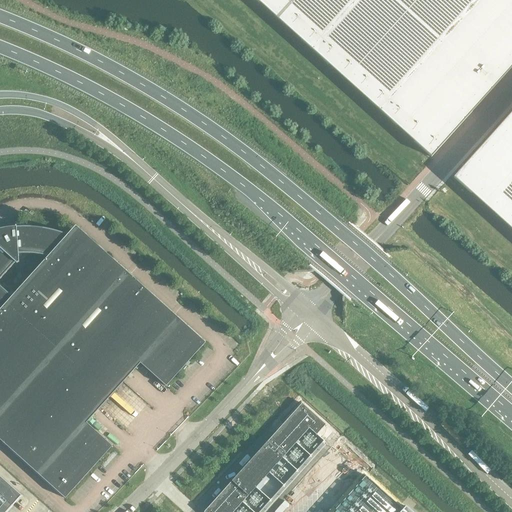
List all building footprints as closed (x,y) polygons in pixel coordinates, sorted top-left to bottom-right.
[(511,0),(255,0),(431,157),(511,66),(511,0)] [(511,111),(453,177),(511,230),(511,111)] [(0,438),(67,495),(71,493),(113,443),(88,422),(139,362),(141,363),(168,385),(207,338),(74,226),(68,234),(46,226),(0,225),(0,438)] [(260,511),(324,441),(316,434),(325,425),(302,403),(203,511),(260,511)] [(418,511),(410,504),(400,495),(381,479),(345,446),(285,511),(284,511),(418,511)] [(0,494),(0,511),(5,511),(12,505),(0,494)]
